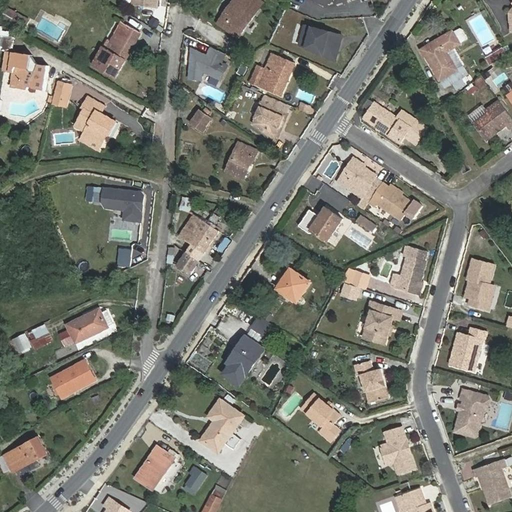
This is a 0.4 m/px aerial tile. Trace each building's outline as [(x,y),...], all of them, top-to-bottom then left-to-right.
[(226,17),(223,16),(218,23),(238,38),(244,30),(242,29),(249,18),(252,19),(264,3),(259,0),(234,0),(231,5),(233,6),(226,17)] [(2,20),(10,25),(17,13),(3,5),(2,20)] [(22,31),(28,19),(17,13),(10,25),(22,31)] [(278,39),(301,49),(310,29),(287,19),(278,39)] [(93,65),(115,78),(141,32),(122,22),(108,48),(104,46),(93,65)] [(453,31),(440,39),(441,41),(423,52),(440,80),(457,69),(447,52),(460,44),(453,31)] [(13,51),(15,37),(2,35),(0,49),(13,51)] [(492,53),(496,61),(507,55),(503,47),(492,53)] [(189,79),(204,80),(204,76),(227,78),(229,65),(225,65),(226,50),(210,48),(210,50),(192,49),(189,79)] [(29,70),(31,54),(6,52),(4,70),(13,71),(11,87),(27,89),(29,86),(34,89),(45,90),(49,65),(39,64),(35,71),(29,70)] [(251,83),(281,96),(296,63),(273,53),(262,78),(254,75),(251,83)] [(492,63),(496,61),(492,53),(488,55),(492,63)] [(445,89),(451,85),(454,89),(465,82),(457,69),(440,80),(445,89)] [(483,76),(474,81),(479,90),(488,85),(483,76)] [(59,82),(55,97),(68,100),(72,85),(59,82)] [(68,100),(55,97),(54,103),(66,106),(68,100)] [(100,146),(111,127),(113,128),(117,122),(101,113),(105,106),(89,97),(83,107),(86,109),(76,126),(86,131),(83,136),(100,146)] [(253,124),(276,139),(291,105),(279,100),(275,110),(262,104),(253,124)] [(511,126),(511,117),(499,101),(487,110),(489,113),(475,123),(488,140),(508,124),(510,128),(511,126)] [(301,102),(299,108),(312,113),(315,107),(301,102)] [(363,118),(402,144),(413,128),(374,102),(363,118)] [(212,113),(206,109),(203,113),(210,117),(212,113)] [(203,113),(200,111),(192,123),(204,131),(212,119),(210,117),(203,113)] [(258,150),(240,142),(228,171),(244,178),(251,164),(252,165),(258,150)] [(366,192),(358,205),(364,210),(370,202),(383,182),(376,178),(378,176),(353,158),(341,175),(366,192)] [(376,206),(378,204),(402,220),(406,213),(415,219),(423,206),(414,201),(413,203),(384,182),(383,182),(370,202),(376,206)] [(89,185),(88,200),(102,202),(103,186),(89,185)] [(102,208),(125,209),(124,220),(146,222),(149,190),(104,186),(102,208)] [(185,197),(181,209),(190,211),(193,199),(185,197)] [(312,230),(328,241),(343,219),(328,209),(321,219),(319,218),(312,230)] [(194,246),(186,257),(184,256),(178,265),(191,274),(220,231),(195,214),(180,236),(194,246)] [(377,226),(362,215),(358,221),(373,231),(377,226)] [(126,223),(112,230),(125,256),(136,250),(128,234),(131,232),(126,223)] [(395,286),(418,293),(427,262),(426,261),(416,259),(419,249),(407,246),(405,255),(408,256),(403,275),(396,273),(393,284),(395,286)] [(419,249),(416,259),(426,261),(428,252),(419,249)] [(474,258),(468,280),(470,281),(465,297),(471,299),(469,306),(489,311),(491,304),(486,303),(491,283),(490,283),(495,264),(474,258)] [(292,268),(278,288),(298,302),(312,282),(292,268)] [(341,281),(366,289),(370,276),(347,269),(341,281)] [(372,301),(369,309),(372,310),(363,337),(385,344),(393,318),(400,320),(403,311),(372,301)] [(242,309),(235,305),(231,312),(238,316),(242,309)] [(71,344),(76,341),(77,343),(109,327),(108,326),(105,319),(102,312),(100,309),(68,324),(70,329),(65,332),(71,344)] [(105,319),(108,326),(114,323),(107,309),(102,312),(105,319)] [(259,316),(253,327),(269,336),(275,324),(259,316)] [(36,337),(40,346),(52,340),(45,325),(33,331),(36,337)] [(470,334),(459,332),(450,365),(475,372),(484,339),(486,340),(488,331),(472,327),(470,334)] [(71,344),(65,332),(60,334),(66,346),(71,344)] [(10,342),(16,354),(31,347),(25,335),(10,342)] [(263,347),(247,336),(229,362),(247,374),(259,357),(258,355),(263,347)] [(63,397),(96,380),(85,360),(53,378),(63,397)] [(357,375),(361,374),(370,403),(391,397),(382,368),(375,370),(372,360),(355,365),(357,375)] [(463,389),(461,399),(464,400),(455,431),(475,437),(478,435),(484,411),(488,408),(490,399),(489,395),(474,392),(463,389)] [(340,430),(333,424),(341,415),(315,393),(302,409),(324,427),(320,432),(331,441),(340,430)] [(102,401),(99,394),(92,398),(95,405),(102,401)] [(210,416),(216,421),(202,440),(220,452),(245,415),(221,399),(210,416)] [(380,446),(386,465),(395,462),(399,474),(416,469),(411,453),(404,449),(408,441),(403,426),(385,431),(389,443),(380,446)] [(29,471),(35,468),(32,462),(47,454),(39,437),(5,455),(12,469),(14,472),(26,465),(29,471)] [(156,453),(138,479),(154,490),(175,458),(158,446),(154,452),(156,453)] [(5,455),(0,457),(0,463),(4,472),(12,469),(5,455)] [(507,467),(504,458),(475,469),(477,477),(480,476),(490,505),(511,497),(511,494),(503,469),(507,467)] [(194,466),(184,490),(198,496),(208,472),(194,466)] [(410,511),(434,511),(431,502),(427,504),(422,488),(405,494),(410,511)] [(212,495),(223,500),(225,495),(215,489),(212,495)] [(401,511),(406,511),(410,511),(405,494),(396,497),(401,511)] [(212,495),(203,511),(216,511),(223,500),(212,495)] [(109,508),(106,511),(131,511),(132,511),(110,498),(105,505),(109,508)]
